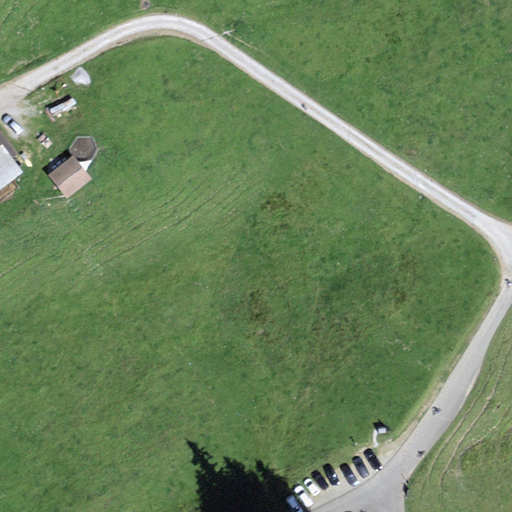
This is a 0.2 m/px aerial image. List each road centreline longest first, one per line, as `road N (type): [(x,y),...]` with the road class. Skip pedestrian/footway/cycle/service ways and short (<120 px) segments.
road 1 (track): [(0,96),(130,26),(189,26),(511,243)]
road 2 (unclassified): [(511,288),(421,441),(380,486)]
